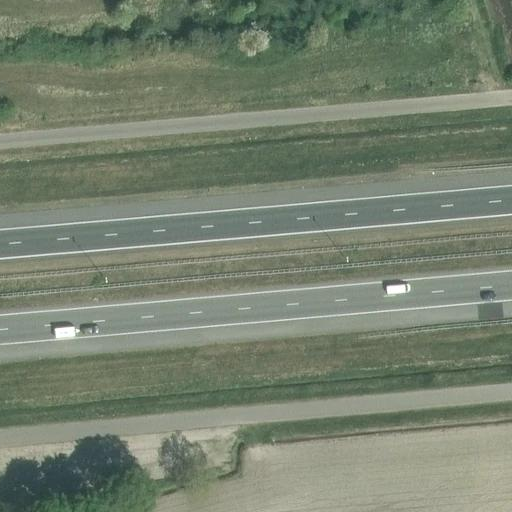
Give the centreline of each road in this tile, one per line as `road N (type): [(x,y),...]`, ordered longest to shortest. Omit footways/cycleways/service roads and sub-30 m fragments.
road 1 (unclassified): [(0,438),(511,392)]
road 2 (motorway): [(0,327),(511,282)]
road 3 (unclassified): [(511,98),(0,142)]
road 4 (motorway): [(511,198),(0,241)]
